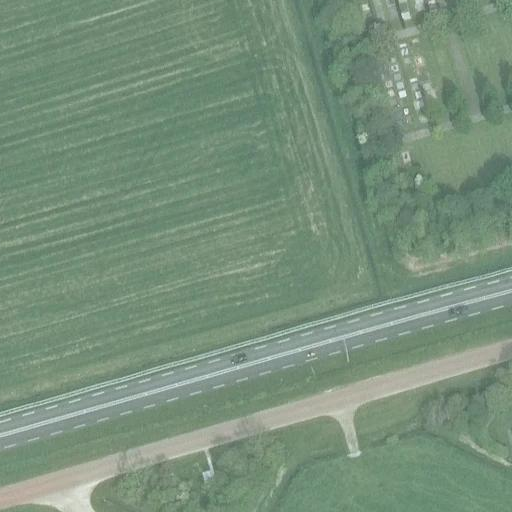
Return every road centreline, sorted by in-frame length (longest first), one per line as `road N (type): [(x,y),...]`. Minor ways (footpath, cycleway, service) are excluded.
road 1 (unclassified): [(0,498),(511,349)]
road 2 (primary): [(0,438),(511,293)]
